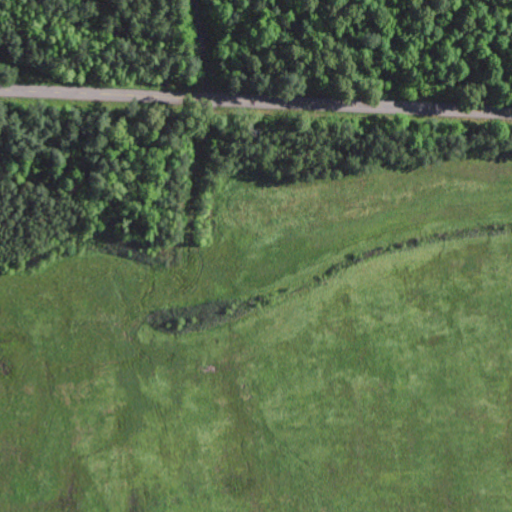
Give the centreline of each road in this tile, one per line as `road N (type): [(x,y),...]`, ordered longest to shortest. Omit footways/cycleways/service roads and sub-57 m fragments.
road 1 (tertiary): [(213,100),(511,113)]
road 2 (tertiary): [(0,90),(213,100)]
